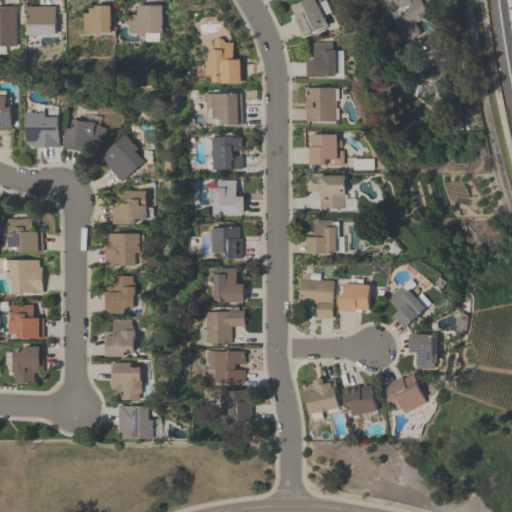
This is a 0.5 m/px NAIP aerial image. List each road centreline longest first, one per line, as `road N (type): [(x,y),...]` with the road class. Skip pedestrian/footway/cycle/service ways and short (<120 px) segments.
road 1 (residential): [(242,0),(272,51),(277,356),(291,422),(288,511)]
road 2 (residential): [(0,170),(24,181),(68,183),(76,201),(75,407)]
